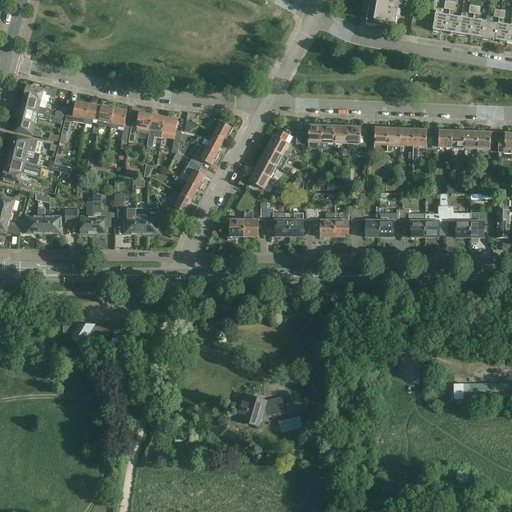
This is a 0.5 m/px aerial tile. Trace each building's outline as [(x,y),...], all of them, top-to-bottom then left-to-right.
[(370,0),(366,24),(385,27),(385,23),(395,25),(398,6),(399,0),(370,0)] [(446,32),(448,16),(449,16),(450,11),(449,11),(444,10),(443,15),(436,14),(433,32),(441,33),(441,31),(446,32)] [(449,16),(448,16),(446,32),(451,33),(450,35),(458,36),(461,18),(449,16)] [(473,20),(461,18),(458,36),(466,37),(466,35),(470,36),(473,20)] [(482,40),(485,22),(473,20),(470,36),(475,37),(475,39),(482,40)] [(495,40),(498,24),(485,22),(482,40),(491,41),(491,39),(495,40)] [(507,44),(510,26),(498,24),(495,40),(500,41),(500,43),(507,44)] [(24,97),(26,98),(42,102),(49,104),(52,92),(28,86),(24,97)] [(26,98),(23,109),(39,113),(46,115),(47,110),(40,108),(42,102),(26,98)] [(73,123),(85,125),(89,105),(76,103),(75,108),(69,107),(65,122),(73,124),(73,123)] [(99,122),(102,108),(89,105),(85,125),(92,126),(93,121),(99,122)] [(111,128),(112,124),(115,110),(102,108),(99,122),(98,128),(105,129),(106,127),(111,128)] [(46,115),(39,113),(23,109),(20,121),(36,125),(38,119),(50,122),(52,116),(46,115)] [(65,115),(47,110),(46,115),(52,116),(63,119),(65,115)] [(128,112),(115,110),(112,124),(111,128),(111,130),(118,131),(119,126),(124,126),(123,132),(129,134),(131,124),(126,123),(128,112)] [(138,125),(132,124),(131,134),(137,135),(137,133),(149,135),(150,133),(153,116),(140,114),(138,125)] [(162,138),(165,119),(153,116),(150,133),(149,135),(147,148),(153,149),(155,138),(162,140),(162,138)] [(172,151),(179,152),(182,133),(177,132),(178,121),(165,119),(162,138),(174,141),(172,151)] [(210,133),(214,135),(227,142),(225,141),(228,135),(230,136),(233,130),(216,120),(209,132),(210,133)] [(20,121),(17,132),(33,136),(39,138),(41,132),(35,130),(36,125),(20,121)] [(65,145),(67,132),(69,133),(71,123),(65,122),(59,143),(65,145)] [(191,133),(191,131),(198,128),(199,126),(192,123),(186,122),(185,132),(191,133)] [(303,133),(302,145),(308,145),(309,146),(309,149),(321,150),(322,144),(322,127),(309,126),(309,134),(303,133)] [(335,144),(335,128),(322,127),(322,144),(321,150),(328,150),(328,144),(335,144)] [(348,128),(335,128),(335,144),(348,145),(348,128)] [(360,147),(367,148),(367,136),(361,136),(362,129),(348,128),(348,145),(360,145),(360,147)] [(388,153),(388,146),(389,130),(375,129),(375,136),(369,136),(369,152),(388,153)] [(268,149),(283,157),(288,160),(293,163),(296,159),(285,153),(289,145),(285,143),(289,136),(279,130),(268,149)] [(401,130),(389,130),(388,146),(388,153),(391,153),(394,147),(400,147),(401,147),(401,130)] [(401,130),(401,147),(413,147),(414,131),(401,130)] [(427,131),(414,131),(413,147),(413,152),(413,159),(418,160),(418,148),(426,148),(426,150),(432,150),(433,150),(433,138),(427,138),(427,131)] [(439,139),(433,138),(433,150),(439,151),(439,148),(452,149),(452,132),(439,132),(439,139)] [(465,133),(452,132),(452,149),(465,149),(465,133)] [(207,148),(220,155),(220,154),(218,153),(222,147),(223,148),(227,142),(214,135),(210,133),(206,140),(211,142),(207,148)] [(466,133),(465,133),(465,149),(478,150),(478,133),(466,133)] [(490,153),(497,153),(497,141),(491,141),(491,134),(478,133),(478,150),(490,150),(490,153)] [(505,142),(499,141),(499,153),(505,153),(505,151),(511,151),(511,134),(505,135),(505,142)] [(37,147),(38,142),(15,136),(12,148),(29,152),(30,145),(37,147)] [(202,167),(204,162),(211,166),(215,159),(217,160),(220,155),(207,148),(202,145),(196,157),(194,157),(191,162),(202,167)] [(28,152),(29,152),(12,148),(9,159),(37,167),(40,155),(28,152)] [(288,160),(283,157),(268,149),(262,159),(277,168),(282,171),(288,160)] [(62,165),(64,157),(57,156),(55,164),(62,165)] [(5,170),(22,175),(40,180),(42,168),(37,167),(9,159),(6,170),(5,170)] [(271,179),(277,168),(262,159),(256,171),(271,179)] [(93,161),(92,168),(104,170),(105,164),(93,161)] [(188,168),(195,171),(188,183),(199,189),(199,190),(200,191),(204,184),(202,183),(206,177),(199,173),(202,167),(191,162),(188,168)] [(54,164),(53,170),(71,175),(72,169),(54,164)] [(147,178),(154,167),(146,165),(144,178),(147,178)] [(21,181),(22,175),(5,170),(2,182),(26,188),(27,183),(21,181)] [(264,191),(271,179),(256,171),(250,183),(251,184),(249,189),(259,194),(262,189),(264,191)] [(145,182),(137,180),(137,188),(145,188),(145,182)] [(199,189),(188,183),(181,196),(192,202),(194,203),(197,197),(195,196),(199,190),(199,189)] [(260,195),(259,194),(249,189),(246,194),(257,200),(260,195)] [(115,194),(115,208),(117,208),(124,208),(124,194),(115,194)] [(254,206),(257,200),(246,194),(243,200),(254,206)] [(0,208),(13,212),(16,200),(0,196),(0,208)] [(93,202),(93,218),(93,235),(104,234),(104,229),(112,229),(112,213),(105,213),(102,210),(102,196),(93,196),(93,202)] [(192,202),(181,196),(174,208),(172,207),(169,212),(179,217),(182,212),(187,215),(190,209),(189,208),(192,202)] [(251,212),(254,206),(243,200),(237,209),(245,214),(249,216),(251,212)] [(82,235),(93,235),(93,218),(93,202),(87,202),(87,218),(82,218),(82,235)] [(0,219),(10,222),(13,212),(0,208),(0,219)] [(136,219),(136,210),(136,209),(124,209),(124,208),(117,208),(117,219),(122,219),(122,225),(124,225),(124,235),(136,235),(136,219)] [(38,217),(38,234),(50,235),(50,218),(45,218),(45,210),(38,209),(38,217)] [(148,210),(148,219),(148,235),(159,235),(159,228),(175,228),(168,217),(159,217),(159,209),(148,209),(148,210)] [(148,219),(148,210),(136,210),(136,219),(136,235),(148,235),(148,219)] [(245,214),(245,221),(245,238),(259,238),(259,221),(254,221),(254,216),(253,213),(251,212),(249,216),(245,214)] [(497,223),(497,240),(509,240),(509,223),(509,213),(497,213),(497,223)] [(290,238),(290,214),(286,214),(286,221),(276,221),(276,238),(290,238)] [(304,214),(294,214),(290,214),(290,238),(304,239),(304,214)] [(395,222),(397,222),(397,214),(380,214),(380,215),(380,239),(395,239),(395,222)] [(335,239),(336,215),(331,215),(331,222),(321,222),(321,238),(335,239)] [(349,215),(339,215),(336,215),(335,239),(349,239),(349,215)] [(380,215),(377,215),(376,222),(367,222),(366,239),(380,239),(380,215)] [(412,239),(425,239),(426,215),(422,215),(421,222),(412,222),(412,239)] [(439,216),(430,215),(426,215),(425,239),(439,239),(439,216)] [(479,223),(479,215),(470,215),(470,216),(470,240),(485,240),(485,223),(479,223)] [(470,240),(470,216),(466,216),(466,223),(457,223),(457,240),(470,240)] [(19,234),(38,234),(38,217),(24,217),(24,226),(19,226),(19,234)] [(50,218),(50,235),(62,235),(62,218),(50,218)] [(19,225),(10,222),(0,219),(0,233),(2,234),(2,233),(7,234),(7,233),(19,236),(19,234),(19,226),(19,225)] [(236,238),(245,238),(245,221),(231,221),(231,225),(228,225),(228,241),(236,241),(236,238)] [(178,236),(180,233),(177,228),(171,232),(172,234),(178,236)] [(62,327),(62,334),(73,334),(70,339),(82,347),(90,334),(124,334),(124,327),(62,327)] [(511,384),(454,386),(454,401),(511,399),(511,384)] [(262,420),(279,416),(275,400),(267,402),(243,394),(234,420),(259,428),(262,420)] [(291,413),(311,409),(309,401),(290,404),(291,413)]
